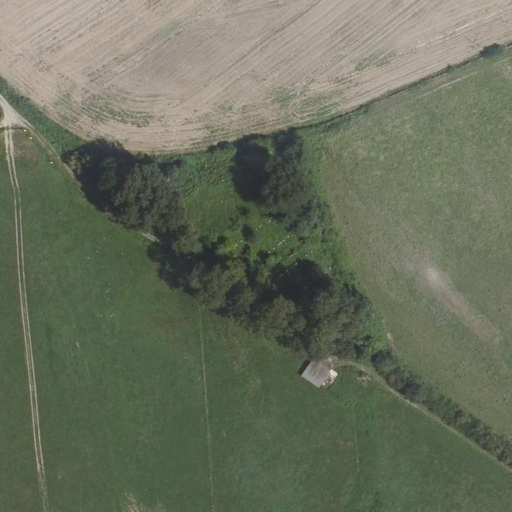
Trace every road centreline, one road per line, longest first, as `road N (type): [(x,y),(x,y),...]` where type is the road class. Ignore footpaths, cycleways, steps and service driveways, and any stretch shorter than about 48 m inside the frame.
road 1 (track): [(511,469),(117,218),(12,115)]
road 2 (track): [(43,511),(12,115)]
